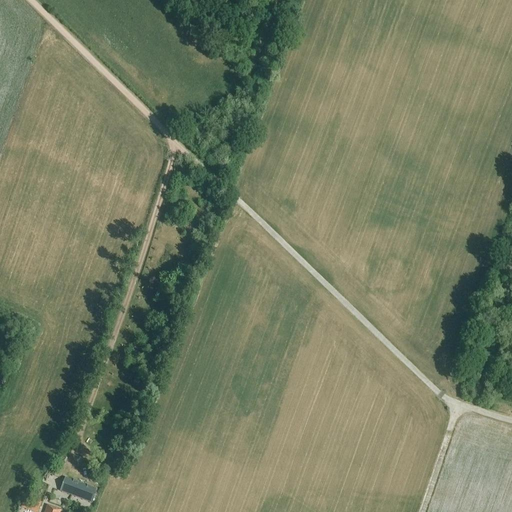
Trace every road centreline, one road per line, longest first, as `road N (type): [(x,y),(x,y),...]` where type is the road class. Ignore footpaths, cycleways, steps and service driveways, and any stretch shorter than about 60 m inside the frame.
road 1 (track): [(511,421),(439,395),(30,0)]
road 2 (track): [(170,140),(170,161),(68,460)]
